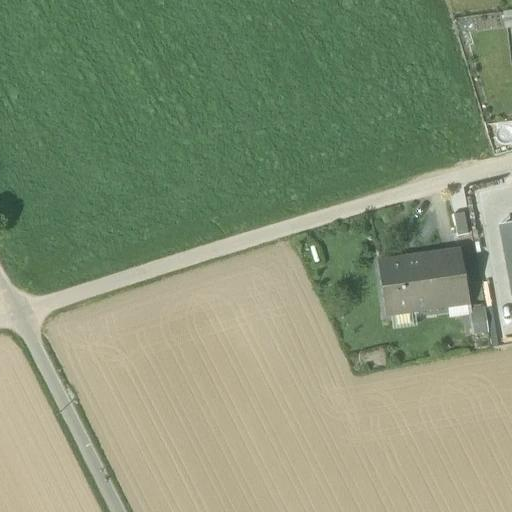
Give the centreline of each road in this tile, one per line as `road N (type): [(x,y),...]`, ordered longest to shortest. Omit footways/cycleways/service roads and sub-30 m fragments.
road 1 (unclassified): [(12,316),(511,161)]
road 2 (unclassified): [(12,316),(112,511)]
